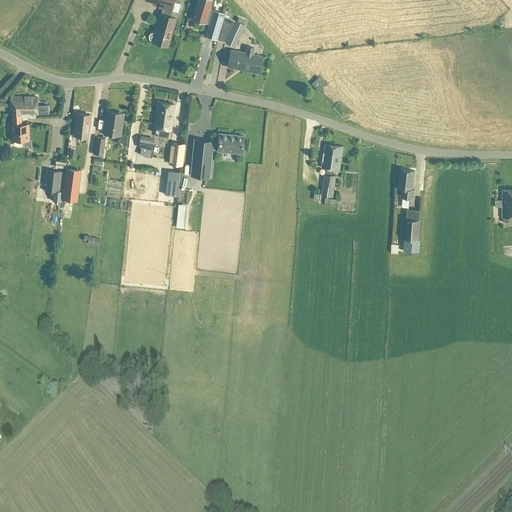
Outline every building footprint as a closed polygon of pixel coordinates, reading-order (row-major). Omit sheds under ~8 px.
[(0,0),(0,7),(11,16),(22,0),(0,0)] [(137,0),(134,0),(132,7),(138,9),(141,1),(137,0)] [(144,0),(158,5),(157,7),(162,9),(160,14),(159,13),(154,32),(151,33),(149,35),(149,38),(152,40),(152,41),(168,45),(176,18),(170,16),(174,1),(172,0),(144,0)] [(197,0),(192,19),(208,24),(204,36),(217,40),(217,39),(225,13),(210,8),(212,0),(197,0)] [(217,39),(217,40),(225,42),(235,47),(239,37),(241,31),(246,21),(238,17),(237,20),(235,19),(235,20),(229,17),(231,12),(226,10),(225,12),(217,39)] [(245,45),(244,52),(230,49),(227,67),(258,73),(261,55),(253,54),(255,47),(245,45)] [(317,71),(310,77),(316,84),(323,79),(317,71)] [(11,96),(11,114),(11,115),(20,114),(20,117),(21,117),(21,116),(36,117),(36,113),(48,113),(48,105),(36,105),(36,96),(11,96)] [(159,128),(171,130),(174,104),(157,102),(153,131),(158,131),(159,128)] [(103,132),(120,135),(123,113),(106,110),(103,132)] [(74,135),(88,136),(90,114),(76,113),(74,135)] [(11,124),(11,139),(28,139),(28,124),(21,124),(21,117),(20,117),(20,114),(11,115),(11,124)] [(212,142),(194,140),(191,175),(208,177),(211,149),(217,150),(242,153),(244,136),(219,134),(218,144),(212,143),(212,142)] [(154,138),(140,135),(138,147),(152,149),(154,138)] [(105,138),(96,136),(93,153),(102,155),(105,138)] [(182,165),(185,144),(171,142),(168,163),(182,165)] [(324,173),(321,194),(333,196),(336,175),(332,174),(333,169),(340,170),(343,146),(325,143),(321,167),(327,168),(326,173),(324,173)] [(81,169),(64,167),(61,198),(77,200),(81,169)] [(63,171),(46,169),(44,190),(62,191),(63,171)] [(414,170),(400,169),(398,188),(402,188),(401,196),(402,196),(401,207),(409,207),(410,197),(413,198),(414,189),(412,188),(414,170)] [(495,207),(502,207),(502,217),(511,217),(511,189),(502,189),(502,199),(495,199),(495,207)] [(325,197),(324,205),(336,206),(337,199),(325,197)] [(184,215),(177,214),(176,226),(183,227),(184,215)] [(403,238),(402,250),(418,252),(419,240),(420,219),(405,218),(403,238)] [(99,238),(84,235),(83,240),(88,241),(87,243),(97,245),(99,238)]
